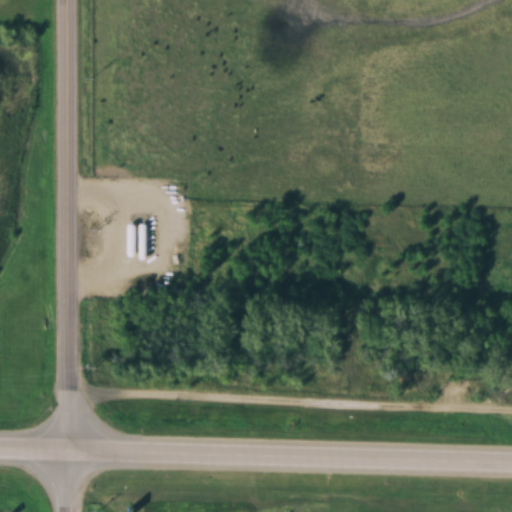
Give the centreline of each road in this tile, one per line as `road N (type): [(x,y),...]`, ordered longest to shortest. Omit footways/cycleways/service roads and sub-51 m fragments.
road 1 (primary): [(511,460),(0,448)]
road 2 (tertiary): [(64,511),(63,0)]
